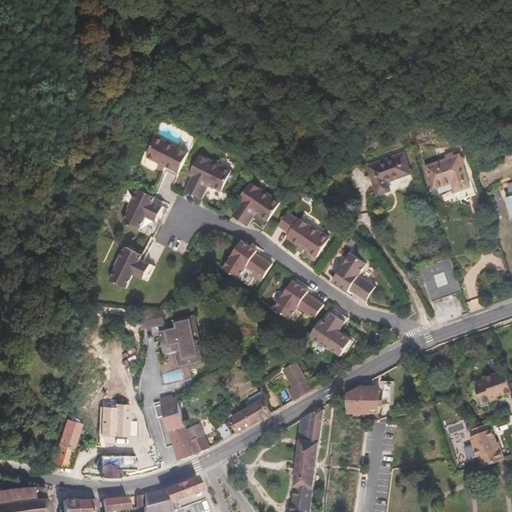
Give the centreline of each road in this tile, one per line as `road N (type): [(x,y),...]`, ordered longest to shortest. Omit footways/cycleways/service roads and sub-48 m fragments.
road 1 (track): [(211,139),(219,102),(265,76),(364,88),(453,65),(505,30)]
road 2 (track): [(211,139),(295,170),(338,200),(410,289),(429,338)]
road 3 (residential): [(420,340),(399,321),(359,311),(256,236),(205,217)]
road 4 (secondary): [(420,340),(212,458)]
road 5 (secondary): [(205,461),(132,486),(57,480)]
